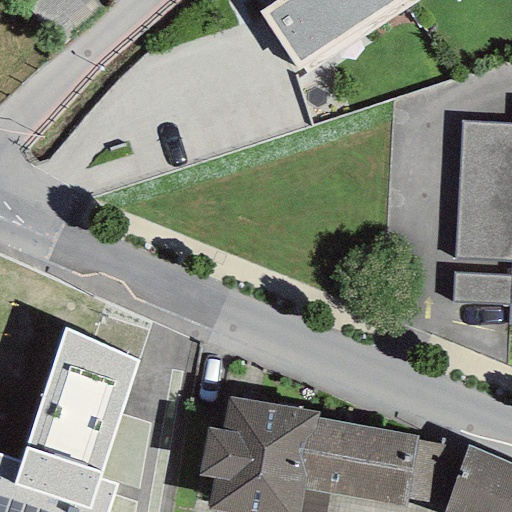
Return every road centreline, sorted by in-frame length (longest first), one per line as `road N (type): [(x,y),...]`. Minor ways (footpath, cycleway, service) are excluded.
road 1 (residential): [(511,433),(31,231),(0,209)]
road 2 (unknown): [(396,385),(417,123),(425,106),(450,93),(511,74)]
road 3 (residential): [(0,138),(149,0)]
